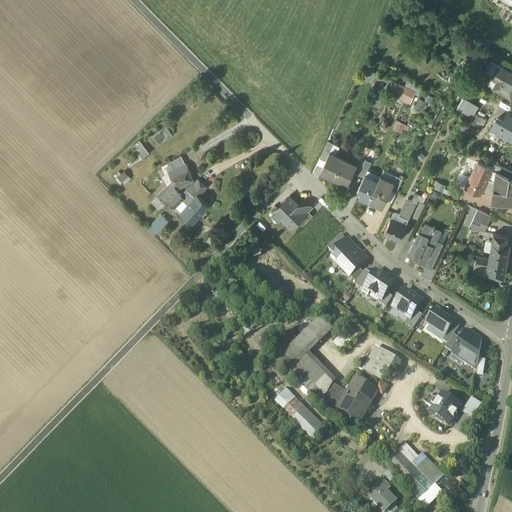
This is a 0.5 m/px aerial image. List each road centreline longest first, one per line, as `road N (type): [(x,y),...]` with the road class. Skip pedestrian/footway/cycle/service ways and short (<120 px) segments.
road 1 (track): [(300,171),(0,480)]
road 2 (residential): [(212,78),(392,265),(511,341)]
road 3 (secondary): [(511,341),(477,511)]
